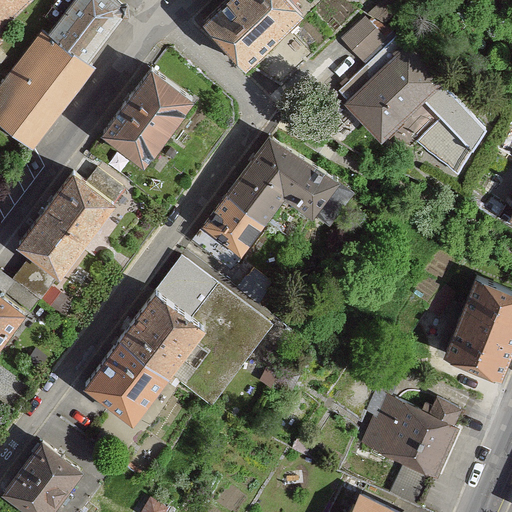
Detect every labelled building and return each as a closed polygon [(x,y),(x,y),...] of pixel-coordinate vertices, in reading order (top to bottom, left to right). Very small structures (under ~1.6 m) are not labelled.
[(0,0),(0,38),(0,39),(37,0),(0,0)] [(134,14),(113,0),(83,0),(56,40),(97,68),(134,14)] [(317,18),(299,0),(243,0),(215,28),(261,74),(317,18)] [(102,72),(97,68),(56,40),(43,31),(0,93),(0,107),(52,144),(102,72)] [(410,47),(352,105),(391,144),(449,86),(410,47)] [(150,68),(104,131),(155,168),(201,105),(150,68)] [(246,268),(293,200),(318,218),(344,182),(274,134),(202,237),(246,268)] [(78,171),(21,245),(66,280),(124,206),(115,199),(125,185),(100,166),(89,180),(78,171)] [(511,338),(511,286),(481,273),(448,352),(498,373),(511,338)] [(0,289),(0,356),(33,315),(0,289)] [(157,290),(85,384),(141,422),(216,331),(157,290)] [(395,395),(373,444),(437,473),(466,409),(440,397),(433,412),(395,395)] [(43,443),(7,492),(34,511),(58,511),(86,474),(43,443)] [(414,511),(359,486),(346,511),(414,511)]
